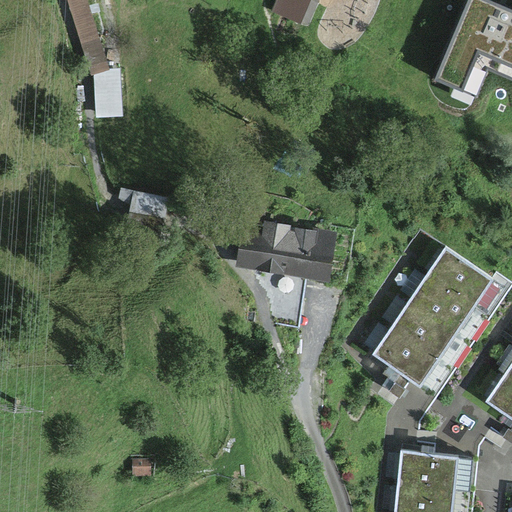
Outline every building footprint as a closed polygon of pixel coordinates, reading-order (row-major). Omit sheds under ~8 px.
[(93,0),(71,0),(85,74),(106,71),(93,0)] [(278,0),(273,15),(306,29),(318,0),(278,0)] [(511,0),(460,0),(432,71),(465,84),(480,47),(496,54),(511,60),(511,0)] [(95,73),(98,120),(125,119),(122,72),(95,73)] [(236,264),(318,273),(323,231),(241,221),(236,264)] [(431,244),(367,346),(418,377),(482,275),(431,244)] [(511,350),(482,399),(511,417),(511,350)] [(391,457),(386,511),(450,511),(454,462),(391,457)]
